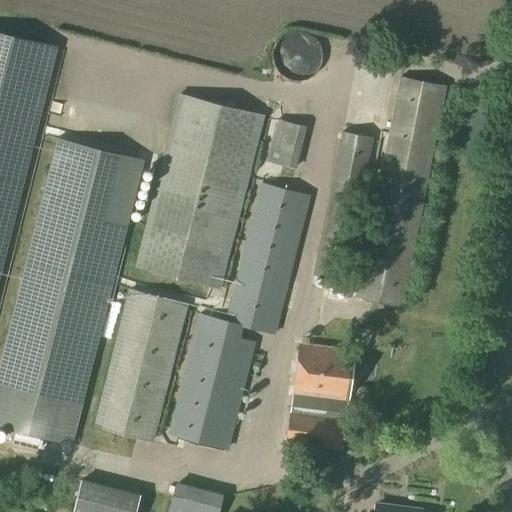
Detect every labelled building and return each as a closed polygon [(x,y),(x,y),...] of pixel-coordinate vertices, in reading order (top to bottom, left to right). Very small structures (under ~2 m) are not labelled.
[(321,56),(319,47),(317,42),(314,39),(309,35),(306,34),(302,33),(296,32),(292,32),(288,34),(284,36),(280,39),(275,46),(273,52),(273,56),(273,60),(275,65),(279,72),(286,77),(291,79),(295,80),(300,80),(305,78),(313,74),(316,70),(319,65),(320,61),(321,56)] [(0,278),(56,48),(0,34),(0,278)] [(402,306),(445,87),(401,78),(357,297),(402,306)] [(220,287),(262,119),(261,118),(261,117),(179,96),(136,267),(218,288),(219,286),(220,287)] [(296,170),(307,127),(276,119),(266,162),(296,170)] [(344,281),(372,138),(343,132),(314,275),(344,281)] [(56,141),(21,280),(0,361),(0,428),(10,431),(8,442),(44,451),(47,440),(72,446),(109,302),(144,164),(56,141)] [(274,334),(309,196),(262,184),(227,321),(200,315),(196,328),(188,363),(170,434),(227,449),(244,378),(254,342),(245,339),(240,338),(243,326),(274,334)] [(151,441),(186,304),(130,290),(95,427),(151,441)] [(300,344),(286,443),(341,450),(345,420),(348,401),(355,352),(300,344)] [(136,511),(141,494),(81,479),(71,511),(136,511)]
